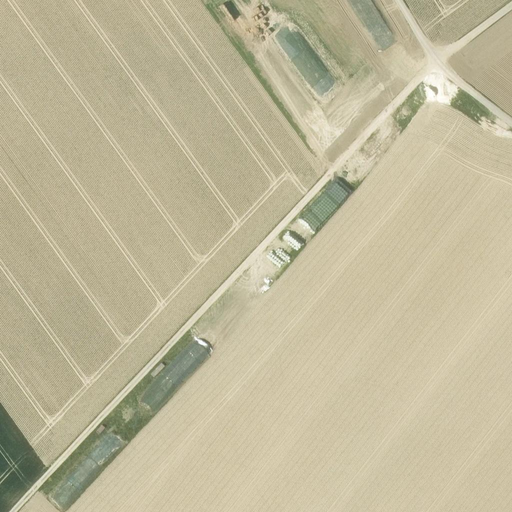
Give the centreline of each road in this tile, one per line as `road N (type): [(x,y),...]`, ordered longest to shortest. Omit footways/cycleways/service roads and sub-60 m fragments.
road 1 (track): [(13,511),(434,61)]
road 2 (track): [(396,0),(434,61),(511,123)]
